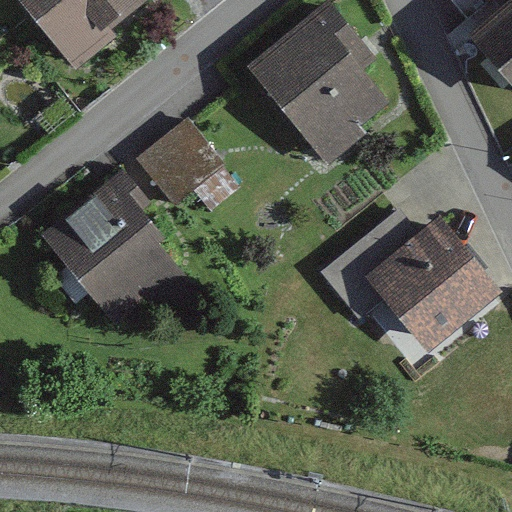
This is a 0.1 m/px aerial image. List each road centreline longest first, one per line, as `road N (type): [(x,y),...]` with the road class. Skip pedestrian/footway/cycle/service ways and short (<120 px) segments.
road 1 (residential): [(0,205),(268,0)]
road 2 (residential): [(410,0),(511,223)]
